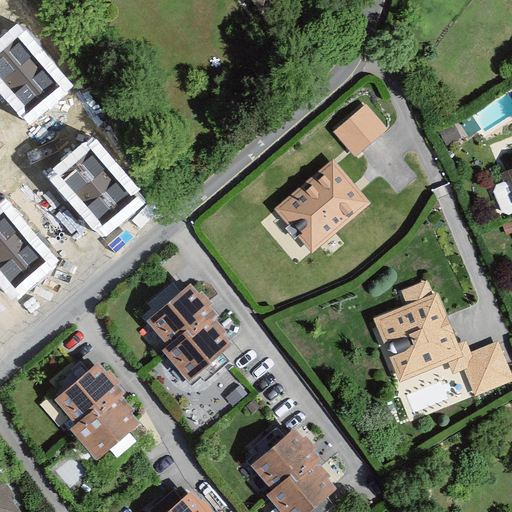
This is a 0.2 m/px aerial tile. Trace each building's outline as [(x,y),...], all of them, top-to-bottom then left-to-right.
[(255,0),(265,13),(282,0),(255,0)] [(65,86),(19,32),(0,47),(0,80),(30,116),(65,86)] [(338,129),(360,152),(391,122),(369,99),(338,129)] [(139,201),(92,147),(58,176),(104,230),(139,201)] [(334,164),(275,214),(315,259),(373,209),(334,164)] [(511,173),(502,177),(511,200),(511,173)] [(50,264),(4,210),(0,213),(0,275),(16,294),(50,264)] [(163,344),(190,375),(235,338),(215,315),(220,311),(193,279),(149,316),(169,339),(163,344)] [(438,293),(375,319),(403,387),(461,364),(476,401),(511,386),(511,373),(500,343),(464,358),(438,293)] [(75,422),(102,454),(144,418),(125,395),(130,386),(104,355),(61,391),(82,416),(75,422)] [(298,423),(255,459),(273,481),(264,488),(284,511),(301,511),(335,484),(315,460),(323,453),(298,423)] [(0,511),(16,511),(24,508),(0,473),(0,511)] [(215,511),(194,488),(167,511),(215,511)]
